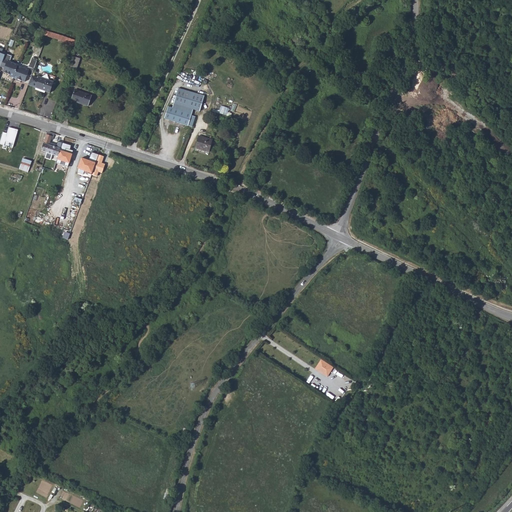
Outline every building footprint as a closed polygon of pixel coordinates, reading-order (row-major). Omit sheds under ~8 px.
[(49,32),(48,37),(66,42),(68,38),(49,32)] [(65,45),(76,49),(78,42),(68,38),(66,42),(65,45)] [(6,54),(5,54),(2,62),(1,64),(5,66),(4,68),(2,72),(9,75),(8,76),(13,77),(17,66),(17,65),(9,62),(11,56),(6,54)] [(69,69),(75,71),(80,59),(73,57),(69,69)] [(28,70),(17,66),(13,77),(12,78),(16,79),(15,81),(20,83),(20,81),(24,82),(28,70)] [(38,78),(30,75),(27,85),(34,87),(34,88),(48,93),(52,82),(38,77),(38,78)] [(199,111),(204,96),(178,88),(172,107),(167,106),(163,118),(188,126),(188,125),(192,126),(195,117),(191,116),(191,114),(191,113),(192,110),(199,111)] [(71,100),(88,106),(91,96),(74,90),(71,100)] [(7,133),(3,132),(0,141),(0,143),(4,145),(5,141),(12,143),(11,147),(13,147),(18,130),(9,127),(7,133)] [(52,155),(59,157),(61,148),(50,145),(53,136),(47,135),(41,151),(47,153),(45,158),(51,160),(52,155)] [(198,136),(195,148),(208,152),(212,140),(198,136)] [(59,157),(56,163),(60,164),(61,162),(66,163),(65,166),(69,167),(73,151),(70,150),(72,146),(63,143),(61,148),(59,157)] [(83,158),(79,169),(92,174),(99,155),(92,153),(89,161),(83,158)] [(28,172),(32,161),(23,158),(19,169),(28,172)] [(321,359),(316,367),(329,375),(334,366),(321,359)]
